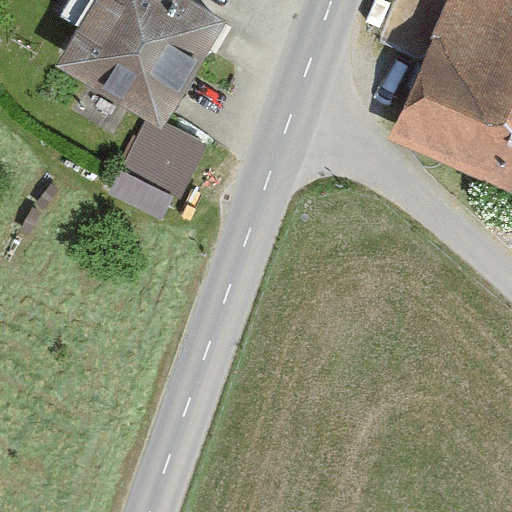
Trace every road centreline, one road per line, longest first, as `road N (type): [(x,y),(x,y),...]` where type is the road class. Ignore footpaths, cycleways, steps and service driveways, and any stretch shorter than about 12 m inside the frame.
road 1 (tertiary): [(150,511),(295,104)]
road 2 (unclassified): [(295,104),(511,273)]
